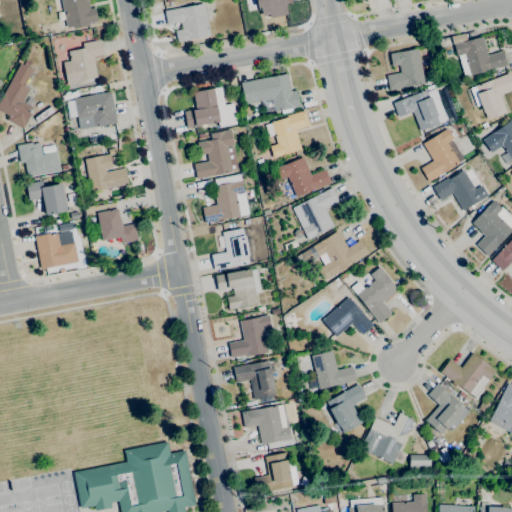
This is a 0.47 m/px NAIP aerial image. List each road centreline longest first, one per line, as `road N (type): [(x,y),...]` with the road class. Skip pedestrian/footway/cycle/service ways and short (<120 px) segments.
road 1 (residential): [(129,0),(227,511)]
road 2 (residential): [(333,37),(373,173),(403,227),(462,301),(511,339)]
road 3 (residential): [(144,74),(333,37)]
road 4 (residential): [(0,303),(180,272)]
road 5 (residential): [(333,37),(511,4)]
